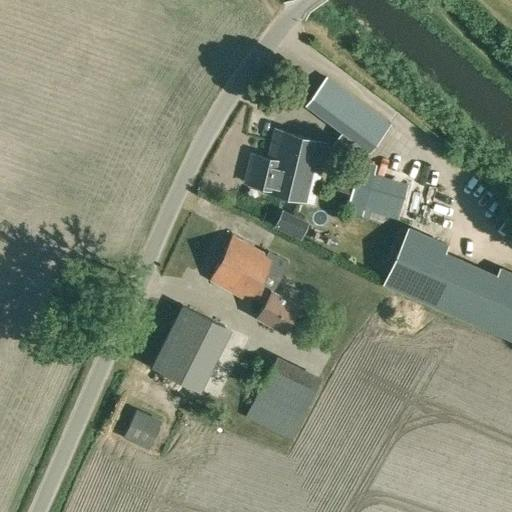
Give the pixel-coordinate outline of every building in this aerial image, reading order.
[(326,77),(307,103),(369,150),(389,124),(326,77)] [(269,158),(252,154),(245,182),(263,186),(262,187),(262,189),(311,201),(311,200),(325,142),(276,129),(269,158)] [(392,175),(389,189),(435,198),(437,183),(392,175)] [(354,204),(435,226),(442,202),(361,180),(354,204)] [(509,254),(511,251),(511,237),(493,221),(484,231),(509,254)] [(446,244),(408,228),(384,283),(511,339),(511,273),(500,268),(497,275),(443,252),(446,244)] [(284,330),(298,304),(273,290),(288,260),(268,250),(266,253),(231,235),(210,278),(250,300),(252,295),(264,302),(257,315),(284,330)] [(224,325),(182,305),(152,366),(194,386),(224,325)] [(289,439),(321,377),(277,355),(247,417),(289,439)] [(162,422),(136,410),(124,436),(149,448),(162,422)]
